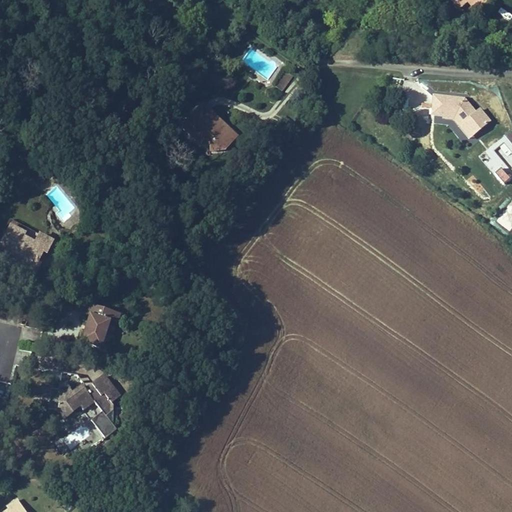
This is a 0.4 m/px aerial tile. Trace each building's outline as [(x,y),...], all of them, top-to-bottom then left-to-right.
[(454,0),(461,6),(457,10),(471,25),(478,18),(484,25),(493,17),(496,20),(510,6),(504,0),(500,0),(497,3),(494,0),(454,0)] [(471,25),(457,10),(453,15),(467,29),(471,25)] [(295,74),(287,69),(275,85),(283,91),(295,74)] [(480,125),(489,122),(495,117),(488,107),(484,109),(481,112),(478,108),(480,104),(472,95),(438,94),(438,113),(446,113),(459,113),(467,121),(471,119),(480,125)] [(202,106),(198,112),(219,129),(223,124),(202,106)] [(219,129),(198,112),(182,132),(203,150),(208,143),(214,148),(213,152),(230,151),(240,139),(223,124),(219,129)] [(473,136),(489,122),(480,125),(471,119),(467,121),(459,113),(446,113),(448,117),(458,118),(473,136)] [(11,229),(0,251),(0,252),(20,262),(17,269),(37,278),(43,266),(39,264),(44,253),(47,254),(53,242),(40,235),(35,246),(23,240),(25,236),(11,229)] [(100,348),(107,321),(103,320),(105,309),(83,304),(80,313),(85,316),(79,342),(100,348)] [(103,320),(107,321),(117,323),(119,312),(105,309),(103,320)] [(0,370),(0,380),(9,381),(9,371),(0,370)] [(70,394),(67,392),(61,396),(56,392),(39,389),(35,393),(33,404),(35,407),(55,410),(62,418),(79,406),(83,410),(91,404),(102,417),(109,413),(111,407),(110,402),(116,397),(101,378),(93,384),(86,383),(81,387),(79,386),(70,394)] [(61,396),(67,392),(63,387),(56,392),(61,396)] [(78,455),(72,460),(76,467),(83,462),(78,455)] [(7,509),(1,511),(21,511),(19,510),(22,507),(18,500),(7,506),(7,509)]
